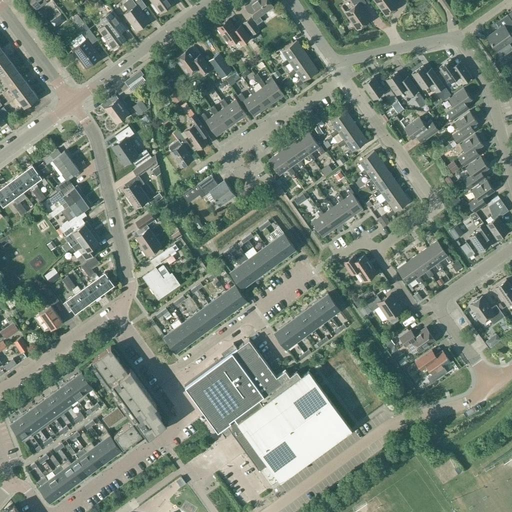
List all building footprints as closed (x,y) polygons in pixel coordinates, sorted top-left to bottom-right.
[(45,0),(30,0),(37,9),(47,2),(45,0)] [(126,0),(123,3),(128,10),(124,14),(137,31),(149,21),(141,10),(147,6),(141,0),(126,0)] [(151,0),(161,13),(173,4),(170,0),(151,0)] [(259,29),(256,25),(262,20),(259,16),(273,6),(268,0),(253,0),(245,6),(254,18),(252,20),(250,18),(244,22),(252,34),(259,29)] [(351,0),(354,5),(345,11),(357,28),(370,19),(360,6),(366,2),(364,0),(351,0)] [(375,0),(385,14),(398,5),(394,0),(375,0)] [(124,25),(113,10),(100,20),(104,24),(98,28),(107,40),(106,41),(112,49),(126,38),(119,29),(124,25)] [(379,21),(384,18),(379,11),(374,14),(379,21)] [(61,14),(51,21),(55,26),(65,19),(61,14)] [(500,28),(487,37),(497,50),(511,38),(511,36),(509,32),(511,30),(511,20),(508,15),(507,14),(496,22),(500,28)] [(237,38),(241,43),(250,37),(241,25),(236,29),(228,19),(217,27),(229,44),(237,38)] [(87,39),(73,49),(86,68),(100,57),(91,44),(97,39),(89,28),(82,33),(87,39)] [(288,60),(303,50),(296,40),(281,50),(287,58),(281,63),(283,66),(289,62),(288,60)] [(0,49),(0,64),(9,58),(2,48),(0,49)] [(182,67),(187,74),(196,67),(201,75),(210,68),(200,54),(195,57),(188,48),(175,58),(182,67)] [(310,60),(303,50),(288,60),(289,62),(294,68),(288,73),(290,76),(296,72),(295,70),(310,60)] [(220,54),(210,62),(222,79),(232,71),(220,54)] [(9,58),(0,64),(0,73),(3,78),(17,67),(9,58)] [(450,59),(439,67),(450,81),(457,76),(462,83),(472,76),(464,65),(460,60),(454,64),(450,59)] [(303,80),(318,70),(310,60),(295,70),(296,72),(301,78),(295,83),(297,86),(300,84),(304,82),(303,80)] [(430,76),(423,65),(412,73),(422,88),(430,82),(436,92),(437,91),(443,100),(450,94),(444,85),(435,72),(430,76)] [(24,77),(17,67),(3,78),(10,87),(24,77)] [(145,81),(141,76),(144,75),(140,70),(115,89),(120,94),(129,87),(132,91),(145,81)] [(418,90),(410,78),(404,82),(397,71),(386,79),(396,94),(403,89),(408,96),(418,90)] [(257,73),(254,75),(258,81),(262,87),(264,86),(274,101),(284,94),(271,76),(265,80),(267,83),(265,84),(257,73)] [(231,74),(226,78),(230,84),(235,81),(234,79),(231,74)] [(373,76),(362,84),(373,98),(384,91),(373,76)] [(31,87),(24,77),(10,87),(17,97),(31,87)] [(262,87),(258,81),(252,86),(251,85),(248,88),(252,94),(254,93),(264,108),(274,101),(264,86),(262,87)] [(38,96),(31,87),(17,97),(24,107),(38,96)] [(454,105),(446,110),(453,120),(464,111),(469,108),(465,103),(471,99),(463,88),(449,98),(454,105)] [(390,89),(384,93),(392,104),(398,100),(390,89)] [(177,91),(171,96),(175,103),(182,98),(177,91)] [(254,93),(252,94),(245,98),(241,92),(237,95),(242,102),(243,101),(253,115),(264,108),(254,93)] [(418,97),(416,99),(421,107),(427,102),(420,92),(417,94),(418,97)] [(109,105),(105,108),(115,122),(128,113),(115,95),(106,101),(109,105)] [(246,114),(236,99),(228,104),(224,98),(220,101),(224,107),(226,106),(237,121),(246,114)] [(398,100),(392,104),(397,112),(403,108),(398,100)] [(186,101),(181,105),(188,115),(189,117),(194,113),(186,101)] [(143,103),(134,110),(138,116),(147,109),(143,103)] [(226,106),(224,107),(218,111),(214,105),(210,108),(214,114),(216,113),(227,128),(237,121),(226,106)] [(3,106),(0,108),(0,109),(5,117),(9,114),(3,106)] [(352,120),(346,110),(331,120),(336,128),(330,133),(333,136),(339,132),(337,130),(352,120)] [(458,142),(475,131),(471,126),(477,121),(469,111),(454,121),(459,128),(452,133),(458,142)] [(216,113),(214,114),(208,118),(204,112),(200,115),(204,121),(206,121),(216,135),(227,128),(216,113)] [(166,113),(160,118),(162,122),(169,117),(166,113)] [(184,130),(181,132),(184,138),(188,135),(197,148),(207,142),(203,137),(208,133),(194,113),(189,117),(194,123),(184,130)] [(404,127),(412,138),(416,135),(421,142),(438,129),(431,120),(425,124),(419,117),(404,127)] [(337,130),(339,132),(343,138),(337,143),(340,146),(346,142),(344,140),(359,130),(352,120),(337,130)] [(119,146),(115,149),(125,164),(132,159),(137,166),(151,156),(146,148),(137,154),(126,138),(134,132),(129,125),(115,135),(119,140),(117,142),(119,146)] [(178,127),(172,131),(178,138),(180,141),(184,138),(181,132),(178,127)] [(344,140),(346,142),(350,148),(344,153),(347,156),(353,152),(352,151),(367,140),(359,130),(344,140)] [(319,146),(309,131),(298,138),(309,153),(310,152),(317,148),(321,154),(325,151),(320,145),(319,146)] [(476,157),(480,154),(476,149),(482,144),(475,133),(460,144),(465,151),(457,156),(464,165),(476,157)] [(190,155),(194,152),(184,138),(180,141),(178,138),(169,144),(168,147),(171,151),(181,166),(193,158),(190,155)] [(309,153),(298,138),(288,145),(299,161),(300,159),(307,155),(311,161),(315,158),(310,152),(309,153)] [(299,161),(288,145),(278,152),(289,168),(290,166),(297,162),(301,168),(305,165),(300,159),(299,161)] [(57,165),(54,167),(57,170),(71,160),(64,150),(61,153),(57,149),(43,159),(47,163),(53,159),(57,165)] [(366,171),(381,160),(374,150),(359,161),(364,169),(358,173),(361,177),(367,172),(366,171)] [(289,168),(278,152),(268,159),(279,174),(287,169),(291,175),(295,172),(290,166),(289,168)] [(157,162),(155,155),(134,170),(137,175),(138,174),(140,173),(157,162)] [(342,156),(336,160),(339,165),(345,161),(342,156)] [(481,180),(485,177),(482,172),(488,167),(480,156),(466,167),(471,174),(463,179),(470,188),(481,180)] [(79,170),(71,160),(57,170),(60,175),(62,174),(66,179),(54,187),(57,191),(71,182),(67,178),(79,170)] [(373,181),(388,170),(381,160),(366,171),(367,172),(371,179),(365,183),(368,187),(374,182),(373,181)] [(451,162),(447,165),(452,172),(456,169),(451,162)] [(41,177),(32,165),(22,172),(31,184),(34,187),(34,188),(37,186),(35,181),(41,177)] [(380,190),(395,180),(388,170),(373,181),(374,182),(379,189),(372,193),(375,197),(381,192),(380,190)] [(340,171),(334,175),(338,180),(343,176),(340,171)] [(31,184),(22,172),(13,179),(22,191),(28,186),(31,189),(34,187),(31,184)] [(197,184),(183,194),(188,201),(199,193),(202,197),(205,194),(209,191),(211,190),(215,196),(213,198),(218,206),(221,204),(234,195),(225,181),(219,185),(211,174),(198,184),(197,184)] [(138,176),(137,177),(135,177),(125,184),(130,190),(125,193),(135,207),(148,199),(138,185),(142,182),(138,176)] [(323,189),(327,186),(322,178),(318,181),(323,189)] [(13,179),(4,186),(12,198),(22,191),(13,179)] [(468,202),(473,208),(475,211),(486,203),(482,198),(494,190),(486,179),(471,189),(476,196),(468,202)] [(380,190),(381,192),(386,199),(379,203),(381,205),(382,207),(388,202),(387,200),(402,190),(395,180),(380,190)] [(58,192),(49,198),(53,204),(59,200),(62,203),(50,212),(53,216),(65,208),(68,206),(81,196),(79,192),(81,190),(77,184),(74,186),(74,187),(71,182),(57,191),(58,192)] [(0,201),(3,205),(12,198),(4,186),(0,188),(0,201)] [(37,186),(34,188),(34,187),(31,189),(35,195),(41,191),(37,186)] [(363,208),(352,193),(354,192),(349,186),(345,188),(350,194),(343,199),(341,200),(352,215),(363,208)] [(387,200),(388,202),(393,208),(386,213),(389,217),(396,212),(395,211),(409,201),(402,190),(387,200)] [(46,197),(41,191),(35,195),(40,201),(46,197)] [(341,200),(343,199),(339,193),(335,195),(340,201),(333,206),(331,207),(342,222),(352,215),(341,200)] [(77,214),(60,227),(63,231),(80,219),(86,214),(83,210),(89,206),(88,206),(91,204),(87,198),(84,200),(81,196),(68,206),(70,210),(73,208),(77,214)] [(154,196),(149,200),(152,204),(157,201),(154,196)] [(493,202),(489,205),(494,218),(497,216),(498,217),(501,215),(508,210),(507,208),(499,198),(493,202)] [(23,205),(18,199),(12,203),(17,209),(23,205)] [(331,207),(333,206),(329,200),(325,202),(330,208),(323,213),(321,214),(332,229),(342,222),(331,207)] [(27,211),(25,208),(23,205),(17,209),(21,215),(27,211)] [(321,214),(323,213),(319,207),(315,209),(320,215),(312,221),(322,236),(332,229),(321,214)] [(146,256),(161,246),(146,224),(154,218),(150,212),(136,222),(140,228),(137,230),(140,234),(136,237),(144,249),(142,250),(146,256)] [(384,214),(378,219),(383,226),(389,221),(384,214)] [(494,218),(486,223),(497,238),(508,230),(498,217),(497,216),(494,218)] [(80,219),(63,231),(67,236),(65,237),(69,242),(69,243),(72,247),(91,233),(88,229),(91,227),(86,221),(84,223),(80,219)] [(198,219),(193,222),(197,228),(202,225),(198,219)] [(479,229),(469,236),(479,251),(490,243),(487,238),(492,234),(483,222),(477,226),(479,229)] [(457,224),(449,230),(453,235),(461,230),(457,224)] [(274,239),(286,254),(295,247),(283,232),(274,239)] [(94,237),(91,233),(72,247),(75,250),(78,248),(81,253),(76,257),(80,263),(100,248),(97,243),(101,241),(97,235),(94,237)] [(266,245),(277,260),(286,254),(274,239),(266,245)] [(52,240),(46,244),(51,249),(56,245),(52,240)] [(439,261),(445,257),(449,263),(453,260),(448,254),(447,254),(437,240),(426,247),(437,262),(439,261)] [(460,245),(468,257),(474,253),(466,241),(460,245)] [(172,245),(150,260),(154,266),(161,262),(160,261),(165,257),(167,260),(174,256),(171,253),(176,251),(172,245)] [(257,251),(268,267),(277,260),(266,245),(257,251)] [(437,262),(426,247),(416,254),(427,269),(429,268),(435,264),(439,270),(443,267),(439,261),(437,262)] [(248,258),(259,273),(268,267),(257,251),(248,258)] [(427,269),(416,254),(406,261),(417,276),(419,275),(425,271),(429,277),(433,274),(429,268),(427,269)] [(352,274),(357,270),(363,280),(376,272),(371,264),(369,265),(363,255),(355,260),(353,256),(344,262),(352,274)] [(99,263),(95,256),(87,262),(91,268),(91,269),(99,263)] [(239,264),(251,279),(259,273),(248,258),(239,264)] [(458,260),(451,265),(456,272),(462,267),(458,260)] [(417,276),(406,261),(397,268),(407,283),(415,278),(419,284),(421,283),(421,282),(423,281),(419,275),(417,276)] [(91,268),(87,262),(81,266),(85,272),(91,268)] [(156,268),(143,276),(158,298),(179,283),(171,272),(169,274),(163,264),(156,269),(156,268)] [(230,271),(242,286),(251,279),(239,264),(230,271)] [(45,275),(51,283),(60,275),(54,268),(45,275)] [(95,273),(91,269),(91,268),(85,272),(90,277),(92,275),(95,273)] [(113,284),(105,273),(99,277),(96,273),(95,273),(92,275),(95,280),(103,291),(113,284)] [(72,281),(68,275),(62,279),(66,285),(72,281)] [(507,305),(511,301),(511,287),(506,279),(494,287),(499,294),(498,295),(502,300),(503,299),(507,305)] [(103,291),(95,280),(86,286),(94,298),(103,291)] [(66,285),(70,291),(73,289),(76,287),(72,281),(66,285)] [(226,290),(237,306),(246,299),(235,284),(226,290)] [(94,298),(86,286),(81,290),(79,287),(77,286),(76,287),(73,289),(85,304),(94,298)] [(73,289),(70,291),(72,293),(71,293),(73,295),(67,300),(67,301),(63,304),(69,312),(73,309),(75,312),(85,304),(73,289)] [(217,297),(228,312),(237,306),(226,290),(217,297)] [(51,291),(40,299),(45,305),(50,301),(51,303),(57,299),(51,291)] [(417,292),(413,295),(418,301),(422,298),(417,292)] [(319,299),(330,315),(339,308),(328,293),(319,299)] [(377,302),(380,305),(388,318),(391,322),(393,323),(398,320),(398,318),(395,313),(401,309),(390,293),(381,299),(377,302)] [(371,311),(380,305),(377,302),(381,299),(377,294),(365,302),(371,310),(371,311)] [(481,322),(488,317),(493,324),(504,316),(500,309),(496,304),(490,308),(482,296),(479,298),(476,296),(472,299),(472,302),(469,304),(481,322)] [(208,303),(219,318),(228,312),(217,297),(208,303)] [(310,306),(321,321),(330,315),(319,299),(310,306)] [(365,302),(356,308),(362,316),(371,310),(365,302)] [(199,309),(211,325),(219,318),(208,303),(199,309)] [(39,313),(34,316),(44,330),(50,328),(51,329),(62,321),(51,305),(39,313)] [(301,312),(312,327),(321,321),(310,306),(301,312)] [(191,316),(202,331),(211,325),(199,309),(191,316)] [(292,318),(304,334),(312,327),(301,312),(292,318)] [(406,318),(408,321),(418,317),(417,313),(406,318)] [(182,322),(193,337),(202,331),(191,316),(182,322)] [(284,325),(295,340),(304,334),(292,318),(284,325)] [(19,329),(13,322),(7,327),(12,334),(19,329)] [(173,328),(185,344),(193,337),(182,322),(173,328)] [(275,331),(286,347),(295,340),(284,325),(275,331)] [(325,335),(331,332),(328,326),(322,329),(325,335)] [(410,330),(400,337),(406,346),(407,345),(413,354),(435,340),(426,327),(414,335),(410,330)] [(164,335),(175,350),(185,344),(173,328),(164,335)] [(496,333),(485,341),(490,347),(500,339),(496,333)] [(21,337),(14,341),(21,351),(28,347),(21,337)] [(280,479),(350,428),(308,370),(300,376),(296,370),(289,375),(285,370),(276,376),(248,338),(237,347),(234,343),(218,355),(221,358),(201,372),(213,388),(197,400),(216,427),(229,418),(234,425),(229,428),(244,449),(253,442),(280,479)] [(391,338),(384,343),(388,349),(395,344),(391,338)] [(128,369),(126,367),(120,359),(118,356),(111,347),(111,346),(92,359),(110,384),(113,382),(138,416),(114,434),(123,446),(142,433),(139,429),(141,427),(148,436),(166,422),(165,420),(159,412),(154,405),(156,404),(152,398),(151,396),(140,381),(130,368),(128,369)] [(449,361),(442,350),(435,355),(432,349),(416,361),(422,369),(427,365),(432,373),(449,361)] [(81,371),(73,377),(86,396),(87,395),(84,391),(92,386),(81,371)] [(424,389),(433,383),(426,375),(418,381),(424,389)] [(73,377),(65,383),(79,401),(86,396),(73,377)] [(65,383),(58,389),(68,403),(71,407),(69,403),(76,398),(78,402),(79,401),(65,383)] [(58,389),(50,394),(60,409),(63,413),(71,407),(68,403),(58,389)] [(50,394),(42,400),(53,414),(55,418),(63,413),(60,409),(50,394)] [(42,400),(34,406),(45,420),(48,424),(55,418),(53,414),(42,400)] [(34,406),(27,411),(37,426),(40,430),(48,424),(45,420),(34,406)] [(115,408),(112,410),(116,415),(121,411),(117,406),(115,408)] [(27,411),(19,417),(32,435),(40,430),(37,426),(27,411)] [(121,411),(116,415),(119,420),(121,418),(124,416),(121,411)] [(19,417),(11,423),(24,441),(32,435),(19,417)] [(107,430),(99,436),(112,454),(120,449),(120,448),(107,430)] [(91,441),(91,442),(104,460),(112,454),(99,436),(98,436),(101,440),(94,445),(91,441)] [(91,442),(83,447),(97,466),(104,460),(91,442)] [(83,447),(75,453),(78,457),(89,471),(97,466),(83,447)] [(68,458),(68,459),(81,477),(89,471),(78,457),(75,453),(78,457),(71,462),(68,458)] [(68,459),(60,464),(73,483),(81,477),(68,459)] [(60,464),(52,470),(55,474),(66,488),(73,483),(60,464)] [(45,475),(44,476),(47,480),(58,494),(66,488),(55,474),(52,470),(55,474),(48,479),(45,475)] [(44,476),(36,482),(39,485),(50,500),(58,494),(47,480),(44,476)]
